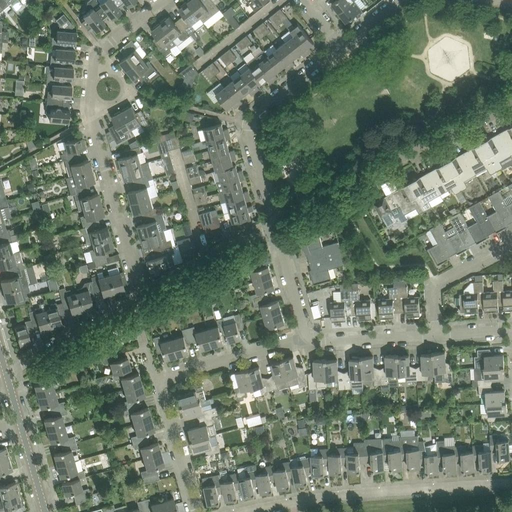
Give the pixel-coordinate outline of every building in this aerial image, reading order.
[(0,0),(0,11),(3,9),(9,5),(6,2),(7,1),(5,0),(0,0)] [(5,0),(7,1),(6,2),(9,5),(10,4),(16,11),(23,5),(18,0),(5,0)] [(109,15),(100,2),(97,0),(89,0),(87,2),(87,5),(90,10),(79,19),(89,31),(93,28),(96,32),(98,30),(100,31),(104,27),(104,26),(104,25),(106,24),(103,20),(109,15)] [(102,0),(100,2),(109,15),(112,19),(114,17),(114,18),(116,18),(120,15),(120,13),(122,11),(119,8),(125,3),(123,0),(102,0)] [(189,1),(188,2),(204,22),(220,10),(218,8),(216,5),(221,1),(220,0),(208,0),(204,4),(200,0),(188,0),(189,1)] [(245,0),(255,11),(268,0),(245,0)] [(337,0),(332,4),(339,13),(355,1),(355,0),(337,0)] [(355,1),(339,13),(346,22),(362,10),(355,1)] [(186,18),(181,22),(190,33),(193,31),(204,22),(188,2),(187,3),(186,2),(181,6),(182,7),(179,9),(186,18)] [(228,19),(233,15),(236,13),(232,7),(223,14),(225,16),(228,19)] [(281,9),(276,12),(283,21),(288,18),(281,9)] [(223,14),(220,10),(204,22),(209,28),(225,16),(223,14)] [(283,21),(276,12),(271,16),(278,25),(283,21)] [(56,48),(68,49),(68,43),(76,44),(76,38),(77,36),(77,35),(76,34),(77,32),(74,31),(71,28),(73,26),(64,14),(63,14),(58,19),(56,20),(60,25),(60,26),(59,30),(57,30),(57,38),(53,37),(52,47),(52,48),(56,49),(56,48)] [(228,19),(236,29),(241,25),(233,15),(228,19)] [(192,35),(190,33),(181,22),(177,25),(170,17),(167,19),(166,18),(161,22),(161,23),(161,24),(177,45),(178,46),(192,35)] [(294,26),(288,18),(283,21),(290,30),(294,26)] [(264,22),(259,26),(266,35),(271,31),(264,22)] [(177,45),(161,24),(160,24),(159,23),(154,28),(154,29),(152,31),(159,39),(154,43),(165,57),(172,52),(171,48),(177,45)] [(290,30),(294,36),(308,54),(312,51),(309,47),(314,43),(298,23),(294,26),(290,30)] [(266,35),(259,26),(254,30),(261,39),(266,35)] [(281,37),(285,42),(294,36),(290,30),(281,37)] [(190,33),(192,35),(195,39),(197,41),(200,39),(195,32),(194,33),(193,31),(190,33)] [(192,35),(178,46),(182,50),(195,39),(192,35)] [(247,35),(242,39),(247,46),(252,42),(247,35)] [(294,36),(285,42),(297,57),(301,53),(304,57),(308,54),(294,36)] [(242,39),(237,43),(242,50),(247,46),(242,39)] [(129,55),(120,62),(122,65),(121,65),(126,71),(127,70),(127,71),(148,55),(141,46),(138,48),(135,43),(132,40),(131,41),(123,47),(125,50),(129,55)] [(285,42),(277,49),(291,67),(295,64),(292,60),(297,57),(285,42)] [(265,51),(268,56),(277,49),(273,44),(265,51)] [(178,46),(177,45),(171,48),(172,52),(175,56),(182,50),(178,46)] [(200,46),(196,50),(201,56),(205,53),(200,46)] [(51,55),(50,66),(66,67),(67,61),(74,61),(74,56),(75,54),(75,53),(75,52),(75,50),(68,49),(56,48),(56,49),(55,56),(51,55)] [(230,49),(225,53),(232,62),(237,58),(230,49)] [(277,49),(268,56),(280,70),(285,66),(287,70),(291,67),(277,49)] [(264,50),(255,57),(274,81),(278,77),(275,74),(280,70),(268,56),(265,51),(264,50)] [(232,62),(225,53),(220,57),(227,66),(232,62)] [(127,71),(128,72),(127,72),(131,78),(132,77),(134,80),(141,75),(144,80),(148,76),(151,80),(159,74),(149,61),(146,63),(143,59),(148,55),(127,71)] [(227,66),(220,57),(219,58),(226,67),(227,66)] [(255,57),(247,63),(250,67),(261,82),(263,84),(268,80),(271,83),(274,81),(255,57)] [(213,62),(208,66),(215,75),(220,71),(213,62)] [(192,63),(178,74),(186,77),(187,76),(196,69),(192,63)] [(46,84),(53,85),(53,84),(65,85),(65,79),(72,79),(73,74),(74,72),(74,71),(73,69),(73,68),(66,67),(50,66),(45,66),(45,73),(47,73),(46,84)] [(215,75),(208,66),(203,70),(210,79),(215,75)] [(250,67),(241,74),(256,92),(260,89),(257,85),(261,82),(250,67)] [(196,76),(198,75),(199,73),(196,69),(187,76),(186,77),(183,87),(192,89),(193,85),(196,76)] [(241,74),(233,81),(244,95),(249,91),(252,95),(256,92),(241,74)] [(233,81),(225,87),(239,105),(243,102),(240,99),(244,95),(233,81)] [(216,94),(225,87),(221,83),(207,94),(215,104),(220,100),(216,94)] [(48,91),(47,102),(63,103),(64,97),(71,97),(71,92),(72,90),(72,89),(72,87),(72,86),(65,85),(53,84),(53,85),(52,92),(48,91)] [(239,105),(225,87),(216,94),(220,100),(227,109),(232,105),(235,108),(239,105)] [(176,89),(174,97),(185,101),(187,93),(176,89)] [(63,103),(47,102),(46,112),(50,113),(50,120),(69,122),(69,120),(70,118),(70,117),(69,115),(70,110),(63,109),(63,103)] [(123,111),(122,112),(132,129),(141,124),(143,127),(149,124),(143,113),(137,116),(132,106),(129,108),(128,107),(122,110),(123,111)] [(132,129),(122,112),(121,112),(120,111),(114,114),(115,115),(112,117),(117,127),(110,131),(111,131),(115,139),(117,144),(129,138),(126,132),(132,129)] [(207,140),(208,140),(230,134),(228,128),(224,130),(222,124),(198,130),(202,141),(207,140)] [(511,125),(499,133),(511,155),(511,125)] [(111,131),(106,133),(109,143),(115,139),(111,131)] [(499,133),(482,143),(497,171),(502,168),(503,166),(501,161),(511,155),(499,133)] [(208,140),(211,150),(228,146),(226,140),(231,138),(230,134),(208,140)] [(178,136),(172,137),(175,148),(181,147),(178,136)] [(64,141),(57,143),(59,150),(61,149),(62,152),(63,154),(61,154),(63,161),(64,161),(66,160),(81,156),(81,155),(78,156),(77,152),(77,150),(79,150),(86,148),(82,137),(65,142),(64,141)] [(175,148),(172,137),(166,139),(169,150),(175,148)] [(482,143),(464,153),(476,175),(487,169),(490,173),(492,174),(497,171),(482,143)] [(122,169),(122,170),(147,163),(144,152),(141,152),(140,146),(128,150),(130,156),(119,159),(120,162),(119,162),(121,169),(122,169)] [(211,150),(213,161),(236,155),(234,150),(230,151),(228,146),(211,150)] [(182,151),(184,158),(195,155),(193,148),(182,151)] [(464,153),(446,163),(462,191),(467,188),(468,186),(465,181),(476,175),(464,153)] [(195,155),(184,158),(185,164),(186,164),(196,161),(195,155)] [(213,161),(216,171),(236,166),(236,165),(234,166),(232,160),(237,159),(236,155),(213,161)] [(81,156),(66,160),(68,166),(71,165),(74,176),(92,171),(89,160),(82,161),(80,162),(78,157),(81,156)] [(66,160),(64,161),(68,177),(74,176),(71,165),(68,166),(66,160)] [(122,170),(121,171),(123,177),(124,177),(125,180),(136,178),(138,183),(149,180),(154,179),(149,162),(147,163),(141,164),(122,170)] [(446,163),(428,172),(441,195),(452,189),(454,193),(457,194),(462,191),(446,163)] [(198,165),(187,168),(190,179),(201,176),(198,165)] [(173,166),(167,168),(169,175),(176,173),(173,166)] [(215,183),(217,182),(222,181),(244,175),(242,170),(238,171),(236,166),(216,171),(213,172),(215,183)] [(74,187),(76,193),(90,189),(88,189),(86,184),(95,181),(92,171),(74,176),(77,186),(74,187)] [(428,172),(410,182),(426,211),(431,208),(432,205),(430,201),(441,195),(428,172)] [(217,182),(219,193),(225,191),(242,187),(240,181),(245,179),(244,175),(222,181),(217,182)] [(77,186),(74,176),(65,178),(70,195),(74,194),(76,193),(74,187),(77,186)] [(201,176),(190,179),(191,184),(202,181),(201,176)] [(129,195),(128,196),(130,202),(131,202),(132,203),(151,198),(158,196),(154,179),(149,180),(138,183),(139,189),(128,192),(129,195)] [(410,182),(393,192),(405,214),(416,208),(419,213),(421,213),(426,211),(410,182)] [(33,183),(27,184),(29,193),(35,191),(33,183)] [(205,185),(193,188),(195,193),(194,193),(195,199),(206,196),(208,196),(205,185)] [(221,203),(250,196),(248,191),(244,192),(242,187),(225,191),(227,201),(221,203)] [(76,193),(74,194),(77,204),(79,210),(83,209),(101,204),(98,193),(92,195),(89,195),(88,190),(90,190),(90,189),(76,193)] [(497,211),(488,216),(496,231),(497,233),(507,227),(506,225),(511,221),(511,213),(507,205),(508,205),(504,199),(499,190),(489,196),(497,211)] [(467,201),(462,191),(457,194),(462,204),(467,201)] [(405,214),(393,192),(375,202),(388,226),(393,223),(408,223),(408,220),(405,214)] [(444,201),(441,195),(430,201),(432,205),(433,207),(444,201)] [(206,196),(195,199),(197,205),(208,202),(206,196)] [(221,203),(224,214),(253,206),(252,205),(248,207),(246,201),(251,200),(250,196),(221,203)] [(145,211),(147,217),(158,214),(157,207),(154,208),(151,198),(132,203),(132,204),(130,204),(132,211),(134,211),(135,214),(145,211)] [(0,220),(3,219),(11,217),(8,206),(7,201),(0,202),(0,220)] [(40,209),(38,201),(30,204),(33,211),(40,209)] [(477,222),(469,227),(468,227),(476,242),(477,244),(487,238),(486,236),(496,231),(488,216),(480,201),(476,203),(471,206),(469,207),(477,222)] [(80,216),(83,227),(100,223),(99,222),(97,223),(95,217),(104,215),(101,204),(83,209),(85,215),(80,216)] [(253,206),(224,214),(226,219),(228,219),(233,234),(253,223),(249,212),(254,210),(253,206)] [(419,213),(416,208),(405,214),(408,220),(419,214),(419,213)] [(449,212),(452,217),(458,213),(455,209),(449,212)] [(200,214),(201,220),(212,217),(211,211),(200,214)] [(458,233),(449,237),(449,238),(457,252),(457,253),(458,254),(468,249),(467,247),(476,242),(468,227),(469,227),(460,212),(458,213),(452,217),(450,218),(455,227),(458,233)] [(161,213),(158,214),(147,217),(148,223),(138,226),(139,229),(137,229),(139,236),(141,236),(141,237),(160,231),(165,230),(163,223),(165,222),(163,215),(162,216),(161,213)] [(212,217),(201,220),(203,226),(214,223),(212,217)] [(0,238),(11,235),(9,229),(6,230),(3,219),(0,220),(0,238)] [(83,227),(79,228),(86,239),(89,244),(93,242),(111,237),(108,227),(101,228),(99,229),(97,224),(100,223),(83,227)] [(431,230),(426,232),(434,246),(429,249),(433,256),(438,265),(448,260),(447,258),(457,253),(457,252),(449,238),(449,237),(446,232),(441,223),(430,229),(431,230)] [(449,237),(458,233),(455,227),(446,232),(449,237)] [(141,237),(140,238),(142,245),(143,244),(144,247),(155,244),(156,250),(173,246),(171,239),(167,241),(165,230),(160,231),(141,237)] [(0,256),(19,251),(16,241),(18,241),(19,239),(18,234),(11,235),(0,238),(0,256)] [(307,251),(310,262),(342,253),(339,242),(323,246),(320,236),(302,241),(305,252),(307,251)] [(93,261),(109,256),(109,255),(106,256),(105,251),(114,248),(111,237),(93,243),(94,249),(90,250),(90,251),(93,261)] [(173,246),(156,250),(158,257),(148,260),(148,263),(147,264),(149,270),(150,270),(151,271),(175,265),(172,254),(175,253),(173,246)] [(19,251),(0,256),(0,268),(4,267),(6,273),(26,267),(25,263),(23,262),(20,251),(19,251)] [(86,262),(93,261),(90,251),(83,253),(86,262)] [(342,253),(310,262),(313,273),(311,274),(314,285),(332,280),(329,269),(345,265),(342,253)] [(54,254),(43,257),(45,263),(55,260),(54,254)] [(109,256),(93,261),(95,260),(96,266),(108,263),(107,257),(109,256)] [(251,271),(255,282),(272,277),(269,266),(258,269),(256,263),(243,266),(245,272),(251,271)] [(86,265),(78,267),(80,272),(83,274),(88,273),(86,265)] [(32,266),(26,267),(31,284),(37,282),(32,266)] [(7,279),(1,280),(4,291),(28,285),(31,284),(26,267),(6,273),(7,279)] [(120,272),(109,275),(114,293),(125,290),(122,281),(126,280),(124,271),(120,272)] [(98,275),(91,277),(92,281),(93,285),(94,285),(95,289),(101,287),(103,296),(114,293),(109,275),(103,277),(102,272),(97,273),(98,275)] [(484,292),(485,307),(484,307),(485,312),(496,311),(496,310),(499,309),(499,306),(504,305),(504,291),(503,280),(503,274),(498,274),(499,280),(494,281),(494,291),(484,292)] [(484,292),(483,275),(477,276),(477,282),(474,282),(475,293),(464,293),(464,294),(460,294),(461,312),(465,312),(465,313),(479,313),(479,307),(484,307),(484,292)] [(252,295),(253,301),(266,297),(265,291),(275,289),(272,277),(255,282),(258,293),(252,295)] [(55,278),(47,280),(50,290),(58,288),(55,278)] [(77,289),(78,292),(83,310),(94,307),(91,298),(96,297),(97,299),(98,299),(95,289),(94,285),(93,285),(92,281),(84,284),(81,288),(77,289)] [(358,284),(350,284),(350,290),(352,315),(358,315),(358,319),(361,318),(361,320),(372,319),(372,309),(371,299),(360,300),(359,289),(358,284)] [(28,285),(4,291),(7,302),(14,300),(15,306),(25,304),(30,302),(28,296),(25,297),(24,293),(27,292),(30,290),(28,285)] [(406,286),(398,287),(400,312),(406,312),(406,315),(409,315),(409,317),(420,316),(419,296),(408,297),(407,286),(406,286)] [(59,289),(58,289),(62,302),(63,302),(64,306),(69,304),(72,313),(83,310),(78,292),(72,294),(70,289),(66,291),(65,287),(59,289)] [(390,298),(379,299),(380,309),(380,319),(392,318),(391,316),(394,316),(394,312),(400,312),(398,287),(397,287),(394,287),(389,287),(390,298)] [(342,301),(331,302),(332,322),(343,321),(343,320),(346,319),(346,316),(352,315),(350,290),(341,290),(342,301)] [(261,305),(264,316),(282,312),(279,300),(268,303),(266,297),(253,301),(255,307),(261,305)] [(51,308),(47,310),(52,328),(62,325),(60,316),(65,314),(66,317),(66,316),(64,306),(63,302),(62,302),(59,303),(57,304),(56,302),(50,304),(51,308)] [(31,311),(29,312),(31,320),(32,323),(38,322),(40,331),(52,328),(47,310),(41,311),(40,308),(35,309),(35,310),(31,311)] [(282,312),(264,316),(267,328),(261,330),(263,336),(276,332),(274,326),(285,323),(282,312)] [(236,321),(225,324),(230,342),(241,339),(238,328),(244,326),(241,313),(235,315),(236,321)] [(219,326),(208,329),(213,347),(224,344),(221,333),(227,331),(230,342),(225,324),(223,318),(217,320),(219,326)] [(32,323),(31,320),(25,321),(25,324),(15,327),(20,345),(31,342),(29,333),(34,332),(35,334),(32,323)] [(195,326),(189,328),(192,341),(198,339),(201,350),(213,347),(208,329),(196,332),(195,326)] [(184,336),(173,339),(178,356),(189,353),(186,342),(192,341),(189,328),(182,330),(184,336)] [(178,356),(173,339),(162,342),(160,336),(154,338),(157,351),(163,349),(166,360),(178,356)] [(484,366),(484,367),(505,366),(504,354),(491,355),(490,349),(478,350),(478,358),(485,357),(485,366),(484,366)] [(423,367),(416,368),(417,380),(428,380),(428,373),(435,373),(433,352),(432,352),(432,354),(422,354),(423,367)] [(445,352),(433,352),(435,373),(435,382),(445,381),(453,383),(452,364),(446,365),(445,352)] [(110,362),(113,374),(126,370),(131,369),(128,357),(117,360),(115,354),(102,358),(104,364),(110,362)] [(387,369),(380,369),(381,385),(382,391),(390,390),(389,386),(399,386),(399,380),(399,375),(398,355),(386,355),(387,369)] [(399,355),(398,355),(399,375),(406,375),(406,381),(417,380),(416,368),(410,368),(409,355),(399,356),(399,355)] [(294,356),(283,359),(290,386),(299,384),(300,387),(307,385),(307,379),(303,367),(297,369),(294,356)] [(351,372),(345,372),(346,389),(364,388),(363,381),(362,357),(360,357),(352,356),(352,359),(350,359),(351,372)] [(373,356),(362,357),(363,381),(374,380),(375,385),(381,385),(380,369),(374,369),(373,356)] [(275,376),(269,378),(272,390),(278,388),(278,389),(290,386),(283,359),(281,360),(282,361),(271,364),(275,376)] [(315,373),(309,373),(309,383),(309,389),(318,389),(318,387),(328,386),(327,380),(326,359),(314,360),(315,373)] [(326,359),(327,380),(339,379),(339,389),(346,389),(345,372),(338,373),(337,360),(327,360),(327,359),(326,359)] [(473,386),(479,386),(491,385),(491,379),(504,378),(503,367),(505,367),(505,366),(484,367),(474,368),(475,379),(473,379),(473,386)] [(249,369),(248,369),(253,389),(260,387),(262,393),(272,390),(269,378),(263,380),(259,367),(249,370),(249,369)] [(253,389),(248,369),(236,372),(240,385),(234,386),(238,401),(244,400),(244,397),(248,396),(246,389),(252,388),(252,389),(253,389)] [(121,378),(124,389),(142,384),(139,373),(128,376),(126,370),(113,374),(115,380),(121,378)] [(35,385),(38,396),(55,391),(52,380),(58,378),(57,372),(44,376),(45,382),(35,385)] [(178,395),(181,407),(206,400),(201,382),(189,386),(191,392),(178,395)] [(121,402),(123,408),(136,405),(134,399),(145,396),(142,384),(124,389),(128,400),(121,402)] [(486,394),(487,403),(507,402),(507,401),(505,401),(505,390),(492,391),(491,385),(479,386),(479,394),(486,394)] [(52,405),(53,411),(66,407),(65,401),(58,403),(55,391),(38,396),(41,408),(52,405)] [(206,400),(181,407),(182,408),(183,407),(186,417),(198,414),(200,420),(212,417),(220,415),(218,406),(212,408),(209,399),(206,400)] [(91,400),(85,401),(86,408),(93,406),(91,400)] [(507,402),(487,403),(487,405),(488,404),(488,413),(482,413),(482,422),(495,421),(495,414),(508,414),(507,402)] [(131,413),(134,424),(152,419),(148,407),(138,410),(136,405),(123,408),(125,414),(131,413)] [(44,419),(47,431),(65,426),(62,415),(68,413),(66,407),(53,411),(55,416),(44,419)] [(202,426),(189,430),(192,440),(191,440),(191,441),(211,436),(217,434),(214,424),(213,418),(212,417),(200,420),(202,426)] [(131,437),(133,443),(146,439),(144,433),(155,430),(152,419),(134,424),(137,435),(131,437)] [(264,425),(256,427),(257,434),(265,432),(264,425)] [(61,439),(63,445),(76,442),(74,436),(68,437),(65,426),(47,431),(51,442),(61,439)] [(419,435),(400,436),(400,439),(401,444),(401,449),(402,458),(408,457),(409,468),(421,468),(421,463),(419,448),(419,441),(419,435)] [(490,435),(491,450),(492,450),(492,452),(498,452),(498,460),(510,459),(509,440),(502,440),(501,435),(490,435)] [(211,436),(191,441),(194,452),(207,449),(208,455),(221,452),(218,444),(212,445),(210,437),(211,437),(211,436)] [(393,437),(382,438),(383,451),(384,459),(390,459),(391,469),(403,469),(402,458),(401,449),(401,444),(400,439),(393,440),(393,437)] [(365,439),(365,442),(366,460),(372,460),(373,471),(385,470),(384,459),(383,451),(382,438),(365,439)] [(141,447),(144,459),(161,454),(158,442),(147,445),(146,439),(133,443),(134,449),(141,447)] [(424,441),(419,441),(419,448),(421,463),(426,462),(427,473),(439,472),(438,461),(438,453),(437,453),(437,448),(437,440),(436,440),(437,443),(425,446),(424,441)] [(445,440),(437,440),(437,448),(437,453),(438,453),(438,461),(444,461),(445,472),(457,471),(456,460),(456,452),(455,452),(455,447),(455,445),(446,445),(445,440)] [(54,454),(57,466),(75,461),(72,449),(78,448),(76,442),(63,445),(65,451),(54,454)] [(354,447),(347,447),(348,453),(347,453),(348,461),(348,472),(360,471),(360,460),(366,460),(365,442),(354,443),(354,447)] [(473,445),(473,451),(474,451),(474,459),(480,459),(481,470),(493,469),(492,452),(492,450),(491,450),(484,450),(484,445),(473,445)] [(466,446),(455,447),(455,452),(456,452),(456,460),(462,460),(463,471),(475,470),(474,459),(474,451),(473,451),(466,451),(466,446)] [(0,461),(10,459),(6,447),(0,448),(0,461)] [(337,454),(330,454),(329,454),(330,462),(330,473),(342,472),(342,462),(348,461),(347,453),(348,453),(347,447),(336,448),(337,454)] [(330,454),(329,449),(318,449),(318,448),(311,448),(311,455),(311,457),(312,470),(312,474),(325,474),(324,463),(330,462),(329,454),(330,454)] [(141,471),(143,478),(155,474),(154,468),(165,465),(161,454),(144,459),(147,470),(141,471)] [(300,465),(293,466),(294,474),(296,485),(308,483),(306,472),(312,470),(311,457),(306,458),(305,456),(298,458),(300,465)] [(0,480),(4,479),(6,478),(4,479),(2,473),(13,470),(10,459),(0,461),(0,480)] [(71,474),(73,480),(80,478),(86,476),(84,470),(78,472),(75,461),(57,466),(60,477),(71,474)] [(282,468),(276,470),(275,470),(277,478),(276,478),(279,489),(290,486),(288,476),(294,474),(293,466),(292,461),(281,463),(282,468)] [(240,478),(241,486),(243,494),(243,497),(255,494),(253,483),(259,482),(257,474),(255,464),(246,466),(245,468),(247,476),(240,478)] [(264,467),(265,472),(257,474),(259,482),(261,493),(273,490),(271,480),(276,478),(277,478),(275,470),(276,470),(274,465),(264,467)] [(220,473),(202,477),(208,505),(220,502),(218,491),(224,490),(222,482),(220,473)] [(230,480),(222,482),(224,490),(226,501),(238,498),(235,487),(241,486),(240,478),(239,473),(228,475),(230,480)] [(155,474),(143,478),(144,484),(157,480),(155,474)] [(76,492),(78,498),(87,495),(91,494),(89,488),(83,489),(80,478),(73,480),(62,483),(65,495),(76,492)] [(0,480),(0,498),(2,498),(4,498),(19,494),(16,482),(5,485),(4,479),(0,480)] [(0,511),(12,511),(12,507),(22,504),(19,494),(4,498),(2,498),(0,498),(0,511)] [(78,498),(75,498),(76,504),(89,501),(87,495),(78,498)] [(149,498),(143,500),(146,511),(149,511),(153,511),(152,511),(165,511),(162,501),(151,504),(149,498)] [(177,511),(174,498),(162,501),(165,511),(177,511)] [(139,508),(128,511),(146,511),(143,500),(137,501),(139,508)]
